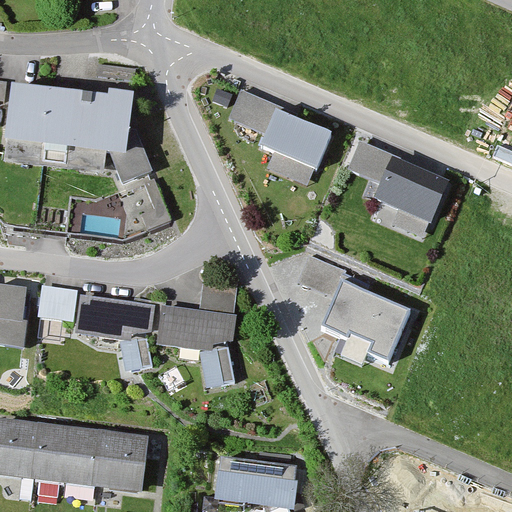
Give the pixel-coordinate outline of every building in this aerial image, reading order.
[(134,70),(99,67),(98,82),(133,85),(134,70)] [(161,176),(145,139),(149,101),(123,98),(122,101),(24,92),(19,151),(120,161),(133,187),(161,176)] [(329,129),(273,105),(258,138),(314,163),(329,129)] [(447,181),(387,152),(370,189),(430,218),(447,181)] [(157,186),(149,190),(159,214),(147,220),(155,239),(176,229),(157,186)] [(336,302),(343,287),(348,275),(309,259),(297,286),(336,302)] [(33,354),(36,295),(2,293),(3,281),(0,281),(0,319),(6,320),(4,352),(33,354)] [(242,390),(232,353),(241,354),(244,323),(240,323),(243,287),(209,284),(205,318),(169,314),(166,356),(204,359),(213,398),(242,390)] [(411,315),(343,287),(336,302),(324,333),(347,342),(349,338),(371,347),(367,357),(389,366),(411,315)] [(83,331),(86,302),(86,296),(48,292),(44,327),(83,331)] [(86,302),(83,331),(82,342),(120,346),(129,384),(158,377),(148,340),(157,341),(161,309),(86,302)] [(0,479),(34,484),(40,434),(3,430),(0,455),(0,479)] [(72,488),(78,439),(40,434),(34,484),(72,488)] [(109,493),(115,443),(78,439),(72,488),(109,493)] [(115,443),(109,493),(146,497),(152,447),(115,443)] [(305,511),(307,475),(230,471),(227,511),(305,511)]
